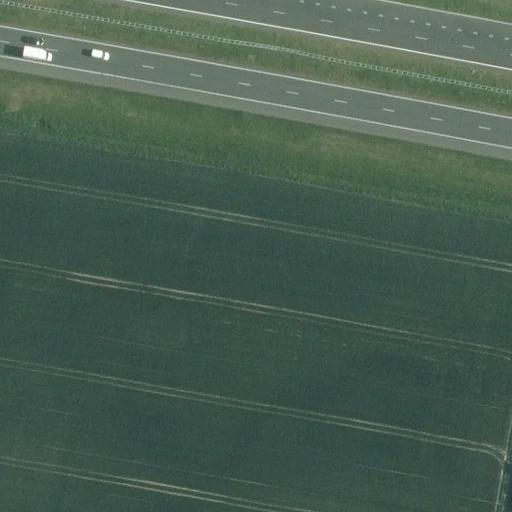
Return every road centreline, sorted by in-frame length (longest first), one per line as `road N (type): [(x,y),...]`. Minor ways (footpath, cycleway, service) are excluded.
road 1 (motorway): [(0,42),(511,136)]
road 2 (motorway): [(511,56),(200,0)]
